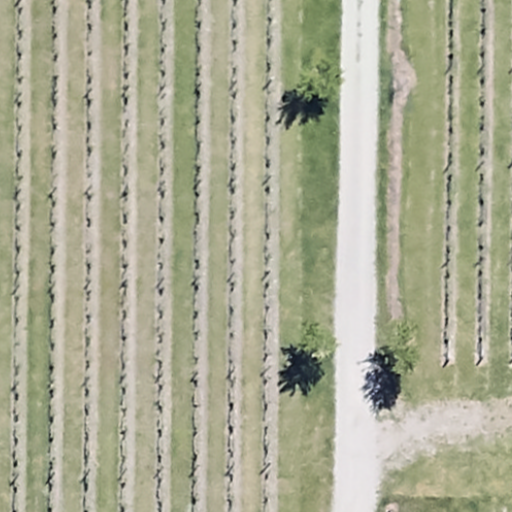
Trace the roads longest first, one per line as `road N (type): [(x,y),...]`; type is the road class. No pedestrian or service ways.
road 1 (track): [(358,511),(362,0)]
road 2 (track): [(358,442),(511,433)]
